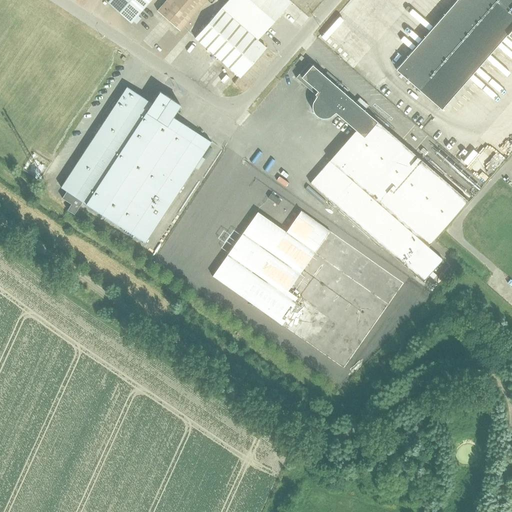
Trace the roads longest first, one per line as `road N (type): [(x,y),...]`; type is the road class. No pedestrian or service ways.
road 1 (unclassified): [(511,404),(496,379),(466,375),(435,383),(341,435),(313,432),(0,217)]
road 2 (unclassified): [(332,0),(248,97),(231,102),(208,97),(61,0)]
